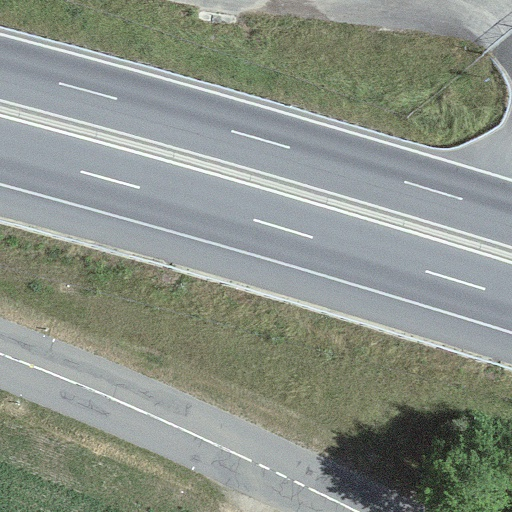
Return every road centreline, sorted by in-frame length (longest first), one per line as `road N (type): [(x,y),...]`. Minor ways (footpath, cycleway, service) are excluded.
road 1 (trunk): [(0,150),(511,298)]
road 2 (trunk): [(511,215),(0,68)]
road 3 (secondary): [(355,511),(0,354)]
